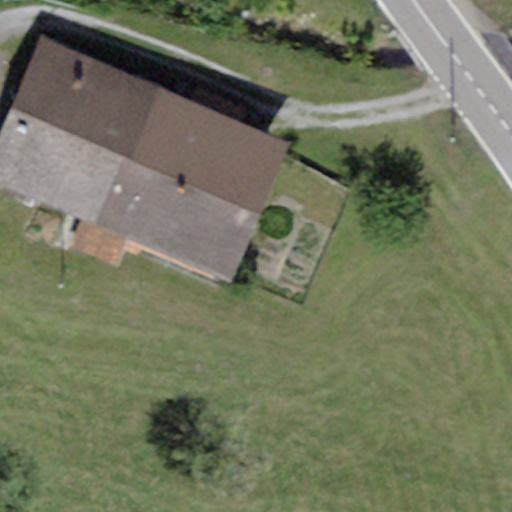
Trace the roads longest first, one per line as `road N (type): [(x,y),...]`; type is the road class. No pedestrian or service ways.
road 1 (track): [(37,18),(130,41),(328,117),(383,110),(472,82)]
road 2 (primary): [(411,0),(511,135)]
